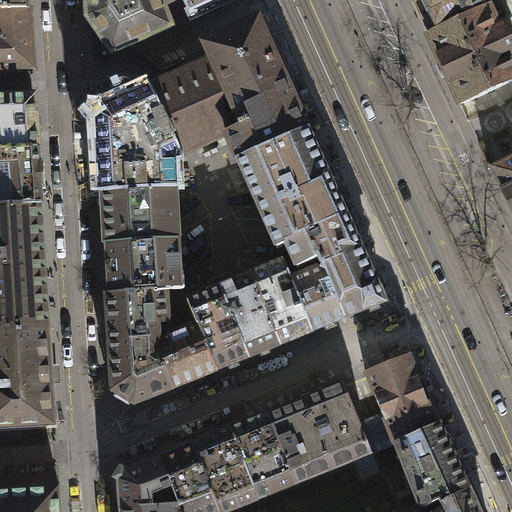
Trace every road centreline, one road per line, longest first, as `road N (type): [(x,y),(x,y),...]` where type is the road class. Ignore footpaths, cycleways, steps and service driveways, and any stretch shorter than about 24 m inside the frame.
road 1 (residential): [(53,0),(85,449)]
road 2 (residential): [(433,311),(85,449)]
road 3 (tertiary): [(292,0),(433,311)]
road 4 (residential): [(511,266),(383,0)]
road 5 (tertiary): [(433,311),(511,485)]
